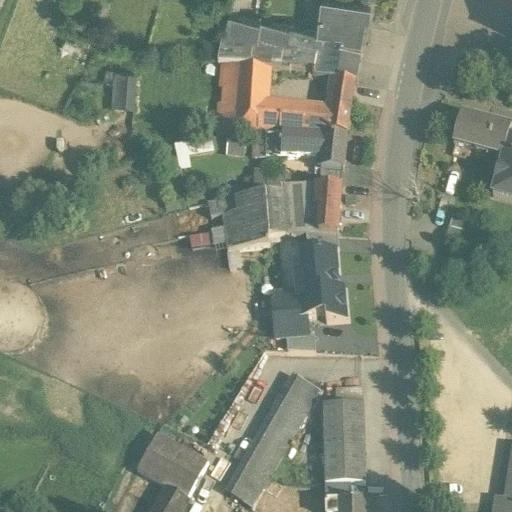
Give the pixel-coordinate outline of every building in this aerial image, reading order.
[(195,0),(165,0),(164,6),(193,12),(195,0)] [(369,5),(338,0),(320,0),(315,30),(343,35),(339,59),(341,60),(359,62),(360,63),(369,5)] [(315,30),(228,15),(218,67),(224,68),(278,75),(289,76),(290,73),(300,75),(313,77),(313,79),(336,84),(337,83),(341,60),(339,59),(343,35),(315,30)] [(359,62),(341,60),(337,83),(355,87),(359,62)] [(267,73),(224,68),(221,91),(222,91),(222,108),(218,108),(218,143),(234,138),(256,136),(257,120),(266,120),(266,112),(266,108),(267,92),(267,73)] [(278,75),(267,73),(267,92),(278,92),(278,85),(278,75)] [(300,75),(290,73),(289,76),(278,75),(278,85),(298,87),(300,75)] [(331,116),(296,114),(294,134),(347,139),(352,103),(355,87),(337,83),(336,84),(331,116)] [(133,89),(118,88),(116,112),(131,113),(133,89)] [(296,114),(266,112),(266,120),(257,120),(256,136),(281,133),(294,134),(296,114)] [(511,133),(461,119),(453,149),(455,149),(469,153),(502,162),(503,162),(509,142),(511,133)] [(283,140),(261,140),(249,142),(250,164),(280,164),(283,140)] [(323,141),(283,140),(280,164),(297,165),(297,162),(321,162),(321,176),(343,177),(346,143),(323,141)] [(249,142),(218,147),(221,163),(250,164),(249,142)] [(511,142),(509,142),(503,162),(502,162),(499,173),(498,173),(494,189),(496,189),(493,202),(511,206),(511,142)] [(200,145),(176,150),(178,163),(202,158),(200,145)] [(469,153),(455,149),(453,156),(468,160),(469,153)] [(282,190),(281,179),(270,179),(273,199),(281,198),(281,192),(280,190),(282,190)] [(341,191),(290,192),(292,213),(320,212),(319,239),(338,240),(341,191)] [(273,199),(252,201),(209,210),(212,225),(223,222),(250,216),(284,213),(286,212),(292,213),(290,192),(281,192),(281,198),(273,199)] [(250,216),(223,222),(225,236),(284,227),(284,213),(250,216)] [(476,227),(453,221),(447,243),(470,249),(476,227)] [(284,227),(225,236),(227,258),(269,253),(269,245),(286,243),(284,227)] [(318,239),(306,240),(307,257),(336,254),(336,255),(339,255),(338,240),(319,239),(318,239)] [(307,257),(300,258),(302,277),(307,324),(307,325),(326,322),(327,327),(326,327),(326,328),(348,327),(347,325),(344,295),(345,295),(344,293),(337,294),(335,277),(338,276),(338,275),(336,256),(336,255),(336,254),(307,257)] [(297,297),(271,300),(276,345),(286,344),(309,341),(307,325),(307,324),(302,277),(295,278),(297,297)] [(309,341),(286,344),(288,357),(316,358),(314,340),(309,341)] [(291,379),(224,498),(248,511),(264,511),(271,501),(262,496),(319,395),(291,379)] [(363,394),(338,394),(338,411),(363,410),(363,394)] [(338,411),(324,411),(325,491),(365,490),(363,410),(338,411)] [(208,468),(158,440),(137,477),(168,494),(188,505),(208,468)] [(511,511),(511,461),(505,503),(503,511),(511,511)] [(188,505),(168,494),(157,511),(187,511),(191,507),(188,505)]
